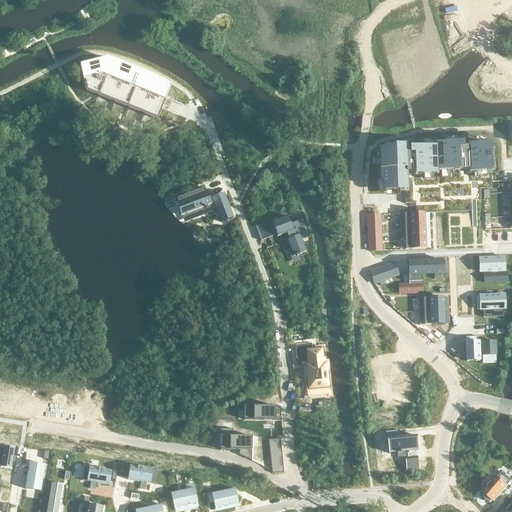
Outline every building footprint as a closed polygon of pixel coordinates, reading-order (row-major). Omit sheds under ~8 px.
[(375,38),(382,36),(381,30),(374,32),(375,38)] [(461,45),(452,47),(454,53),(462,51),(461,45)] [(86,91),(157,120),(170,89),(106,63),(81,69),(86,91)] [(507,93),(507,76),(494,76),(494,84),(482,84),(482,93),(507,93)] [(394,147),(379,153),(380,182),(384,193),(408,192),(407,171),(414,171),(415,177),(438,176),(438,173),(459,172),(459,170),(468,169),(469,175),(491,174),(490,145),(467,146),(467,148),(464,148),(463,148),(463,143),(435,144),(435,147),(406,149),(406,146),(394,147)] [(178,203),(176,204),(181,215),(181,216),(203,208),(204,211),(206,210),(208,209),(209,209),(208,206),(211,205),(212,204),(214,203),(221,223),(233,218),(224,193),(212,198),(210,199),(207,192),(205,193),(204,188),(177,199),(178,203)] [(424,214),(404,214),(404,226),(424,226),(424,214)] [(379,216),(368,216),(370,251),(381,251),(379,216)] [(271,221),(255,227),(261,241),(276,235),(277,237),(286,234),(289,240),(287,240),(293,257),(306,252),(300,238),(308,235),(302,220),(290,224),(288,217),(272,223),(271,221)] [(424,226),(404,226),(405,238),(425,238),(424,226)] [(425,238),(405,238),(405,250),(425,250),(425,238)] [(505,258),(479,259),(479,273),(489,272),(489,274),(483,274),(484,283),(507,282),(507,274),(499,274),(499,272),(505,272),(505,258)] [(448,261),(421,262),(421,274),(435,274),(435,279),(444,279),(444,270),(448,270),(448,261)] [(409,286),(407,286),(408,294),(422,293),(421,274),(421,262),(408,262),(409,285),(409,286)] [(393,265),(382,269),(386,279),(397,275),(393,265)] [(382,269),(371,273),(375,283),(386,279),(382,269)] [(505,295),(479,296),(480,310),(492,310),(493,318),(504,317),(504,309),(505,309),(505,295)] [(445,298),(423,299),(424,312),(444,311),(443,307),(445,307),(445,298)] [(444,311),(424,312),(424,325),(446,325),(445,316),(444,316),(444,311)] [(495,342),(465,343),(466,362),(479,361),(479,355),(496,355),(495,342)] [(312,344),(294,346),(296,357),(308,355),(311,375),(307,376),(309,395),(329,393),(327,375),(325,375),(323,355),(313,356),(312,344)] [(458,353),(453,359),(457,362),(462,356),(458,353)] [(244,407),(244,420),(281,421),(280,407),(244,407)] [(221,429),(221,450),(239,451),(239,455),(251,461),(251,437),(233,437),(233,430),(221,429)] [(0,465),(9,467),(13,439),(2,437),(1,445),(0,445),(0,465)] [(417,437),(387,440),(389,454),(408,452),(408,459),(405,460),(406,472),(419,471),(418,458),(417,458),(416,451),(418,451),(417,437)] [(280,439),(268,440),(272,474),(284,472),(280,439)] [(29,463),(25,489),(26,489),(40,492),(41,492),(45,466),(44,465),(44,466),(30,463),(29,463)] [(130,466),(128,480),(141,482),(140,489),(145,490),(146,487),(146,483),(150,484),(153,470),(130,466)] [(85,467),(82,481),(87,482),(91,482),(90,489),(95,490),(96,483),(110,485),(112,471),(85,467)] [(488,487),(483,493),(494,502),(511,481),(501,472),(495,479),(490,475),(484,483),(488,487)] [(186,490),(171,494),(174,510),(197,505),(198,505),(197,504),(197,503),(194,490),(194,489),(193,487),(193,484),(185,486),(186,490)] [(51,486),(46,511),(58,511),(63,488),(62,488),(51,486)] [(212,495),(208,496),(209,504),(214,503),(215,509),(215,510),(238,505),(238,504),(235,490),(235,489),(212,494),(212,495)]
